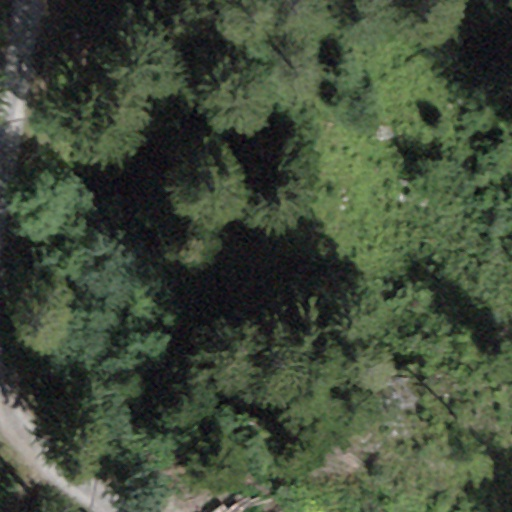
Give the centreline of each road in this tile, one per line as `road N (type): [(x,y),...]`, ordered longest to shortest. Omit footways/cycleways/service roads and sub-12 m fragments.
road 1 (track): [(0,264),(5,348),(36,428),(116,511)]
road 2 (track): [(33,0),(0,260)]
